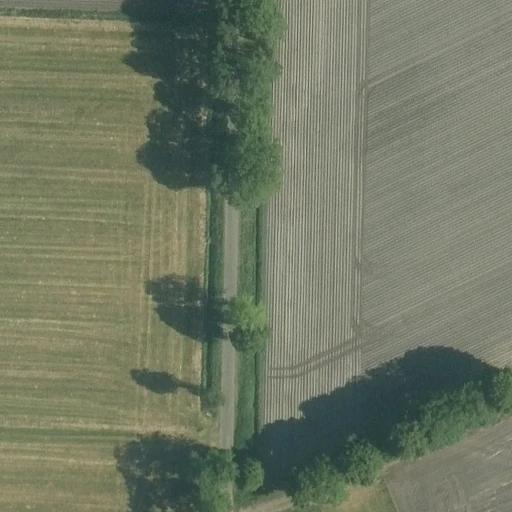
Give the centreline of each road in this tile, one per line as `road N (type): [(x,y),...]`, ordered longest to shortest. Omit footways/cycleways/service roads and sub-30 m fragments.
road 1 (unclassified): [(235,0),(224,511)]
road 2 (track): [(245,511),(511,397)]
